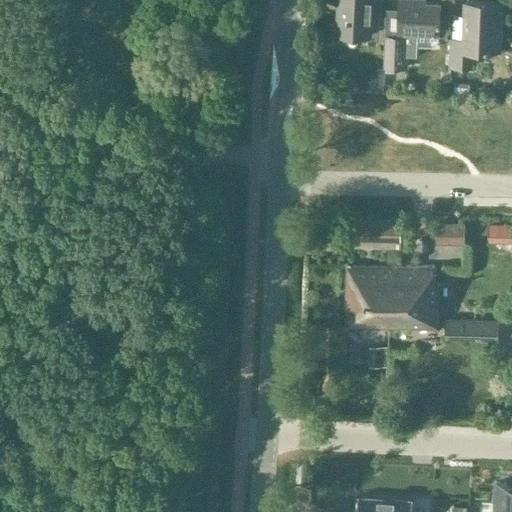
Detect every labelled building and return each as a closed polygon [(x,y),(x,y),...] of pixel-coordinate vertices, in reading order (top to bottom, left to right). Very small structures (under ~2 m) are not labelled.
[(339,0),(338,32),(371,34),(372,0),(339,0)] [(387,36),(386,66),(403,67),(403,54),(415,54),(416,45),(438,46),(438,33),(446,33),(447,21),(439,21),(440,2),(413,1),(413,0),(399,0),(398,31),(398,36),(387,36)] [(500,49),(502,0),(497,0),(465,0),(464,38),(453,38),(452,64),(471,65),(472,48),(500,49)] [(377,79),(362,78),(362,87),(376,88),(377,79)] [(511,217),(496,217),(495,237),(511,237),(511,217)] [(437,220),(436,243),(465,244),(466,221),(437,220)] [(352,223),(352,239),(376,239),(376,224),(352,223)] [(439,328),(440,282),(434,282),(434,265),(348,264),(347,327),(439,328)] [(496,336),(496,318),(446,318),(446,336),(496,336)] [(511,511),(511,482),(497,481),(495,511),(511,511)] [(412,511),(413,499),(358,496),(357,511),(412,511)]
